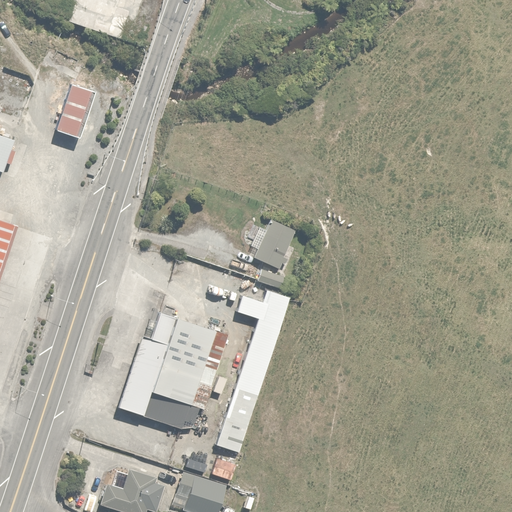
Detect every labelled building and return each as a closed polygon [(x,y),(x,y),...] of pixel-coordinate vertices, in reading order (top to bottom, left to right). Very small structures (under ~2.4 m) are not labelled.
[(95,91),(70,83),(55,129),(79,137),(95,91)] [(0,175),(12,137),(0,133),(0,175)] [(295,226),(269,217),(265,229),(260,227),(253,245),(259,248),(256,258),(280,267),(295,226)] [(259,267),(255,279),(292,290),(296,278),(259,267)] [(292,296),(265,288),(218,439),(244,447),(292,296)] [(225,333),(167,315),(159,339),(145,334),(122,405),(195,427),(225,333)] [(236,461),(215,457),(211,474),(232,479),(236,461)] [(101,497),(98,506),(120,511),(144,511),(145,509),(158,511),(164,487),(157,485),(159,478),(127,470),(122,488),(107,484),(108,478),(84,472),(79,491),(101,497)] [(219,511),(228,486),(181,471),(173,496),(183,499),(180,510),(184,511),(219,511)]
